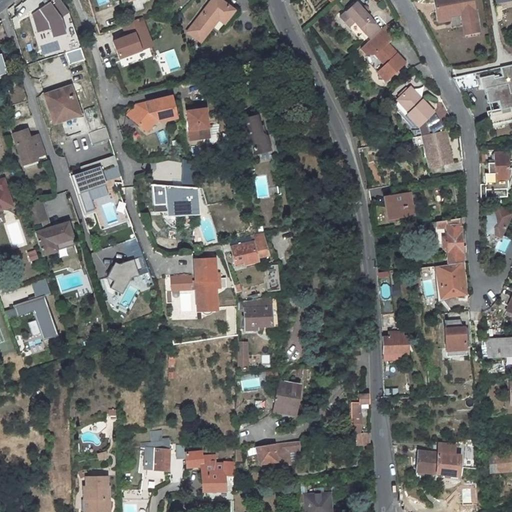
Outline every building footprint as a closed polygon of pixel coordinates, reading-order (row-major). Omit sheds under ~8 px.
[(43,0),(44,5),(29,14),(39,51),(42,57),(57,53),(59,53),(73,49),(78,46),(75,34),(73,29),(46,35),(69,23),(66,10),(60,0),(43,0)] [(218,0),(214,0),(189,32),(201,42),(219,19),(225,24),(234,12),(218,0)] [(474,0),(435,0),(439,20),(451,18),(450,14),(476,9),(474,0)] [(353,20),(364,31),(371,39),(381,31),(356,3),(341,17),(348,25),(353,20)] [(123,35),(110,40),(118,64),(153,52),(141,17),(120,25),(123,35)] [(467,20),(469,33),(480,31),(478,18),(467,20)] [(348,25),(358,36),(364,31),(353,20),(348,25)] [(374,52),(384,63),(381,66),(377,70),(384,78),(403,60),(386,40),(392,35),(387,25),(381,31),(371,39),(362,48),(365,51),(374,52)] [(70,51),(73,60),(83,58),(80,48),(70,51)] [(161,75),(180,69),(174,49),(155,54),(161,75)] [(384,63),(374,52),(365,51),(369,56),(373,56),(381,66),(384,63)] [(500,108),(492,109),(494,119),(507,116),(511,115),(511,63),(500,67),(502,76),(494,78),(493,74),(481,77),(483,88),(495,86),(500,108)] [(460,91),(479,87),(475,72),(452,77),(460,91)] [(79,111),(72,87),(45,96),(54,123),(71,118),(70,114),(79,111)] [(419,127),(434,113),(410,87),(396,100),(391,105),(412,127),(419,127)] [(5,108),(28,101),(24,88),(1,96),(5,108)] [(150,99),(130,104),(123,115),(142,128),(149,116),(154,115),(155,120),(170,117),(166,96),(150,99)] [(441,122),(449,117),(442,106),(434,111),(441,122)] [(188,113),(191,141),(203,140),(202,129),(208,129),(206,111),(196,112),(188,113)] [(85,115),(62,121),(67,138),(90,131),(85,115)] [(244,120),(249,143),(255,142),(258,154),(270,151),(267,138),(263,134),(259,117),(244,120)] [(89,132),(93,143),(109,138),(105,127),(89,132)] [(21,161),(35,157),(45,154),(39,136),(30,139),(27,130),(12,135),(21,161)] [(427,166),(450,162),(447,146),(444,147),(443,142),(446,141),(445,130),(422,135),(427,166)] [(63,174),(69,172),(62,145),(56,146),(63,174)] [(492,163),(492,178),(506,178),(509,175),(508,161),(511,158),(511,153),(496,154),(496,163),(492,163)] [(70,177),(85,212),(94,208),(87,191),(105,183),(98,165),(70,177)] [(0,208),(10,205),(2,179),(0,179),(0,208)] [(191,188),(165,185),(165,193),(169,193),(170,210),(177,210),(177,213),(185,213),(185,210),(191,209),(190,199),(191,199),(191,188)] [(414,191),(392,194),(396,216),(418,212),(414,191)] [(86,225),(77,196),(70,198),(79,226),(86,225)] [(26,206),(35,234),(51,229),(42,201),(26,206)] [(510,214),(496,207),(494,213),(484,213),(484,235),(492,235),(499,238),(510,214)] [(127,214),(115,217),(113,222),(137,289),(153,285),(127,214)] [(441,226),(446,226),(446,233),(443,233),(444,251),(447,251),(447,264),(462,262),(461,251),(465,251),(465,246),(461,246),(460,218),(440,221),(441,226)] [(54,246),(72,240),(67,224),(51,229),(35,234),(41,256),(56,251),(54,246)] [(243,264),(257,261),(256,256),(267,253),(261,231),(229,240),(231,247),(230,247),(234,263),(243,261),(243,264)] [(492,235),(484,235),(484,247),(493,251),(498,242),(499,238),(492,235)] [(230,247),(231,247),(229,240),(221,242),(223,249),(230,247)] [(191,278),(191,287),(196,287),(197,304),(216,303),(215,286),(219,286),(218,271),(215,271),(214,256),(195,257),(195,277),(191,278)] [(441,296),(465,294),(462,262),(447,264),(438,266),(441,296)] [(266,290),(277,290),(277,269),(266,269),(266,290)] [(45,281),(4,291),(8,309),(5,310),(7,318),(32,312),(34,320),(27,322),(31,337),(26,338),(30,353),(44,349),(41,339),(54,336),(43,295),(48,294),(45,281)] [(238,310),(244,310),(270,308),(269,297),(238,304),(238,310)] [(270,308),(244,310),(245,330),(256,330),(256,327),(271,326),(270,308)] [(445,318),(446,347),(465,347),(464,327),(462,327),(459,317),(459,311),(448,312),(449,318),(445,318)] [(382,330),(396,330),(395,315),(380,316),(381,321),(382,330)] [(388,335),(388,338),(382,338),(383,345),(383,349),(383,354),(398,353),(398,335),(388,335)] [(489,346),(489,355),(505,353),(505,348),(511,347),(511,338),(486,340),(486,346),(489,346)] [(243,356),(243,343),(237,343),(237,367),(247,367),(247,356),(243,356)] [(368,354),(368,344),(345,348),(346,357),(368,354)] [(260,365),(267,366),(268,355),(261,354),(260,365)] [(240,389),(258,387),(257,378),(240,379),(240,389)] [(297,385),(277,382),(274,408),(293,411),(297,385)] [(352,403),(352,427),(352,434),(355,434),(360,433),(360,427),(360,409),(369,409),(369,403),(369,394),(360,394),(360,402),(352,403)] [(108,415),(108,424),(116,424),(116,415),(108,415)] [(140,448),(145,447),(143,468),(167,469),(168,441),(161,442),(161,431),(151,432),(150,442),(140,443),(140,448)] [(355,446),(370,444),(369,432),(360,433),(355,434),(355,446)] [(287,460),(286,450),(298,449),(297,441),(283,443),(278,444),(274,444),(256,447),(258,464),(269,463),(269,467),(285,465),(284,460),(287,460)] [(176,446),(176,459),(185,459),(184,453),(184,446),(176,446)] [(414,470),(434,472),(456,475),(459,456),(452,455),(453,447),(444,446),(443,454),(437,454),(416,451),(414,470)] [(511,451),(495,452),(496,471),(511,470),(511,451)] [(202,491),(224,491),(223,476),(222,475),(215,475),(214,464),(202,464),(201,457),(200,457),(200,453),(190,453),(184,453),(185,459),(185,466),(190,466),(200,466),(202,491)] [(234,463),(223,463),(222,475),(223,476),(233,476),(234,463)] [(222,475),(223,464),(218,464),(214,464),(215,475),(222,475)] [(106,498),(106,488),(108,488),(108,478),(89,478),(88,499),(91,499),(91,511),(107,511),(108,498),(106,498)] [(313,494),(304,495),(304,511),(330,511),(329,493),(322,494),(322,488),(313,488),(313,494)]
